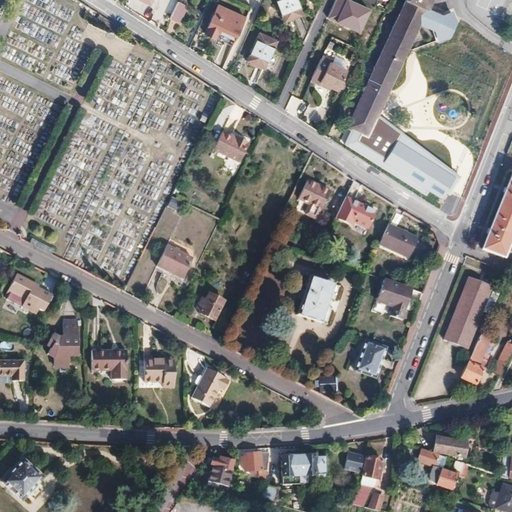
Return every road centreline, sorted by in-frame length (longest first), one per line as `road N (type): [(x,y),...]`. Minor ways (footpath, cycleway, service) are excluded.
road 1 (residential): [(0,241),(328,409),(349,430)]
road 2 (residential): [(460,234),(273,115)]
road 3 (residential): [(273,115),(89,0)]
road 4 (residential): [(391,422),(460,234)]
road 5 (residential): [(181,440),(0,429)]
road 6 (residential): [(349,430),(181,440)]
road 7 (residential): [(460,234),(511,104)]
road 8 (residential): [(326,0),(273,115)]
road 9 (residential): [(511,398),(391,422)]
